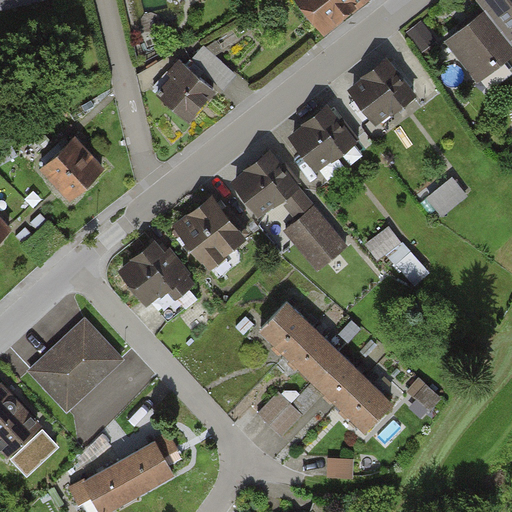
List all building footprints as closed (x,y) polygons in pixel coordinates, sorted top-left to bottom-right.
[(358,0),(302,0),(324,27),(358,0)] [(490,13),(449,45),(475,78),(511,49),(511,0),(485,0),(481,3),(490,13)] [(414,95),(384,58),(343,92),(373,129),(414,95)] [(215,91),(184,60),(151,93),(182,124),(215,91)] [(324,110),(285,141),(312,175),(351,144),(324,110)] [(71,196),(102,168),(73,138),(43,166),(71,196)] [(299,182),(275,151),(237,181),(261,211),(299,182)] [(465,197),(450,181),(426,202),(441,218),(465,197)] [(319,274),(349,250),(300,189),(270,213),(319,274)] [(248,235),(216,195),(178,225),(210,265),(248,235)] [(0,237),(9,229),(0,219),(0,237)] [(369,239),(381,257),(393,249),(415,282),(431,272),(397,220),(369,239)] [(198,296),(155,243),(123,268),(148,299),(154,295),(171,317),(198,296)] [(392,402),(287,302),(262,329),(366,428),(392,402)] [(127,361),(85,316),(26,370),(68,415),(127,361)] [(440,397),(419,378),(409,389),(430,409),(440,397)] [(280,393),(259,414),(282,436),(322,394),(310,383),(299,394),(296,391),(280,393)] [(38,424),(1,386),(0,386),(0,442),(8,452),(38,424)] [(174,441),(169,432),(71,487),(76,496),(89,488),(102,510),(173,470),(161,449),(174,441)] [(352,460),(330,459),(329,475),(352,476),(352,460)]
